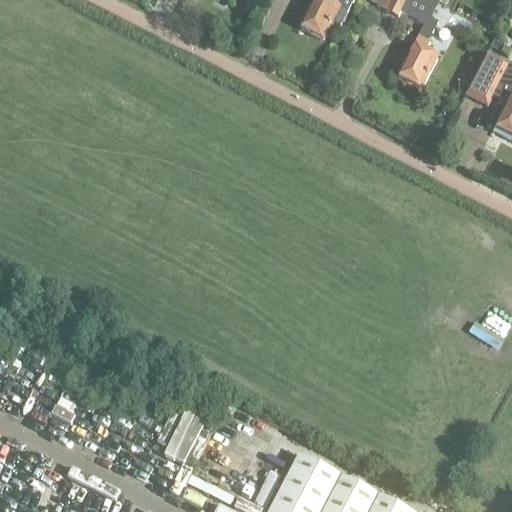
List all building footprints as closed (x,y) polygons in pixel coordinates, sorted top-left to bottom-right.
[(341,29),(355,2),(350,0),(316,0),(301,30),(311,35),(310,38),(321,43),(322,41),(325,42),(334,25),(341,29)] [(367,0),(366,1),(379,8),(400,19),(402,15),(426,27),(420,40),(399,81),(410,86),(409,88),(418,93),(419,91),(422,92),(438,60),(426,54),(431,45),(430,45),(440,25),(433,21),(439,9),(422,0),(367,0)] [(486,58),(466,98),(488,108),(493,98),(494,97),(507,104),(494,130),(505,136),(503,140),(511,143),(511,67),(506,68),(497,63),(486,58)] [(476,327),(469,339),(498,356),(505,344),(476,327)] [(403,511),(297,456),(268,511),(403,511)]
